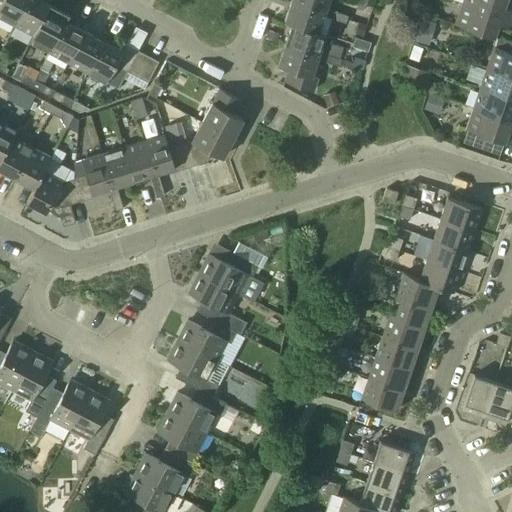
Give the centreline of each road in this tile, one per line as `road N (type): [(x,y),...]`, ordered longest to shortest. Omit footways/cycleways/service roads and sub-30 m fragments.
road 1 (residential): [(476,511),(428,429),(458,333),(497,312),(511,270)]
road 2 (residential): [(332,181),(153,240)]
road 3 (residential): [(511,186),(415,158),(332,181)]
road 4 (residential): [(127,367),(42,320),(34,287),(49,255)]
road 5 (residential): [(332,181),(319,124),(235,76)]
road 6 (residential): [(92,483),(149,378),(127,367)]
road 7 (residential): [(127,367),(167,294),(153,240)]
road 8 (residential): [(235,76),(119,1)]
